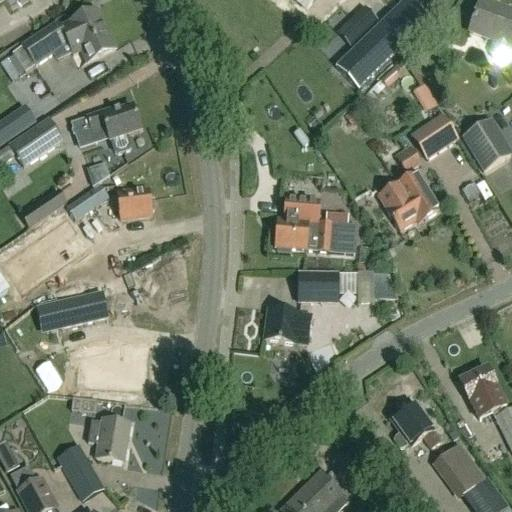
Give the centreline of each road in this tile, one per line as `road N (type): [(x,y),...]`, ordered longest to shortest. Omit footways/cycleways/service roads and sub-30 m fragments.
road 1 (tertiary): [(181,495),(213,248),(205,150),(154,0)]
road 2 (tertiary): [(181,495),(235,475),(289,422),(381,353),(511,286)]
